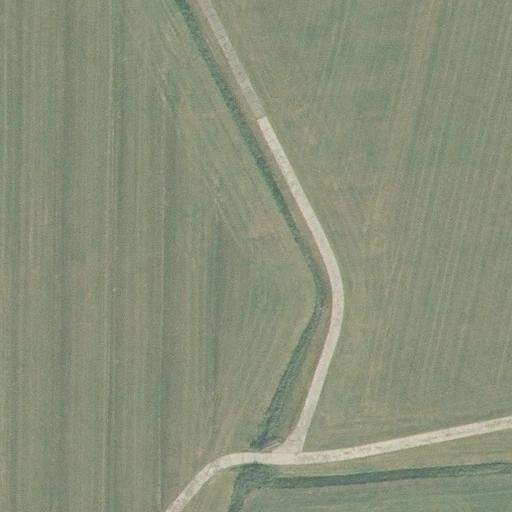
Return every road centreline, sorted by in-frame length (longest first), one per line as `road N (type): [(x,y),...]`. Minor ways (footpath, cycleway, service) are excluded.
road 1 (track): [(289,458),(335,319),(335,279),(203,0)]
road 2 (track): [(173,511),(230,459),(346,454),(511,422)]
